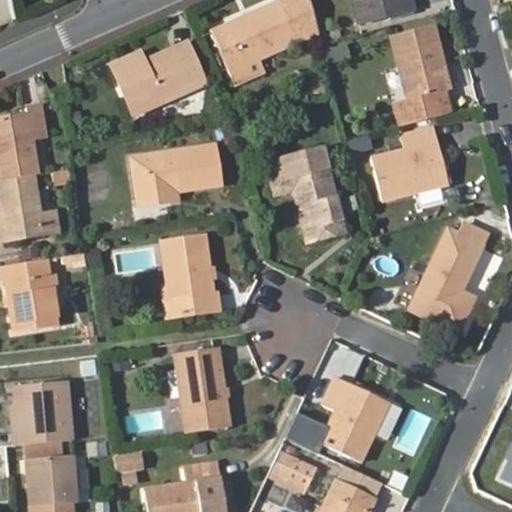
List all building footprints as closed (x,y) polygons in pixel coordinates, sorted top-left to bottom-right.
[(353,0),(359,22),(413,9),(411,0),(353,0)] [(211,32),(233,83),(248,76),(244,65),(258,59),(296,43),(279,3),(211,32)] [(391,36),(407,99),(392,102),(398,127),(449,114),(443,90),(448,89),(432,26),(391,36)] [(185,44),(142,62),(146,70),(188,52),(185,44)] [(146,70),(142,62),(139,53),(111,66),(133,115),(186,92),(182,83),(199,76),(188,52),(146,70)] [(258,59),(244,65),(248,76),(263,70),(258,59)] [(182,83),(186,92),(202,85),(199,76),(182,83)] [(307,80),(311,94),(324,91),(320,76),(307,80)] [(59,89),(61,102),(68,100),(62,88),(59,89)] [(57,104),(61,102),(59,89),(52,93),(57,104)] [(0,179),(0,180),(32,175),(37,174),(31,141),(45,139),(39,104),(25,107),(26,113),(0,117),(0,179)] [(222,128),(224,142),(235,140),(231,126),(222,128)] [(371,158),(381,201),(447,186),(434,128),(399,137),(402,150),(371,158)] [(159,195),(175,193),(219,187),(213,146),(129,157),(137,206),(160,202),(159,195)] [(291,186),(306,243),(343,234),(341,222),(345,221),(339,199),(334,200),(321,149),(267,162),(274,190),(291,186)] [(71,167),(50,172),(53,186),(75,181),(71,167)] [(0,180),(0,199),(2,212),(7,242),(57,234),(54,210),(38,213),(32,175),(0,180)] [(176,200),(175,193),(159,195),(160,202),(176,200)] [(448,230),(424,280),(416,276),(408,292),(416,296),(409,310),(456,333),(474,299),(459,292),(486,235),(465,225),(459,235),(448,230)] [(160,245),(167,288),(171,317),(218,311),(217,294),(211,295),(203,238),(160,245)] [(46,260),(0,268),(0,281),(5,281),(7,297),(9,305),(13,333),(56,326),(53,308),(48,277),(46,260)] [(55,276),(48,277),(53,308),(60,307),(55,276)] [(171,317),(167,288),(161,288),(164,318),(171,317)] [(174,355),(185,433),(227,427),(216,348),(174,355)] [(373,433),(387,404),(335,378),(322,404),(335,411),(319,444),(359,462),(373,433)] [(12,429),(13,445),(70,441),(66,382),(13,387),(15,406),(17,430),(12,429)] [(394,407),(387,404),(373,433),(380,437),(394,407)] [(296,422),(291,435),(301,439),(307,426),(296,422)] [(511,442),(494,480),(511,489),(511,442)] [(139,451),(113,455),(116,472),(141,469),(139,451)] [(290,456),(277,480),(302,493),(314,469),(290,456)] [(26,460),(29,506),(76,503),(72,457),(26,460)] [(223,511),(219,485),(217,463),(182,468),(184,484),(144,490),(146,511),(223,511)] [(337,480),(321,511),(368,511),(375,499),(337,480)] [(279,511),(280,511),(287,493),(264,483),(254,507),(266,511),(279,511)] [(232,511),(229,484),(219,485),(223,511),(232,511)]
